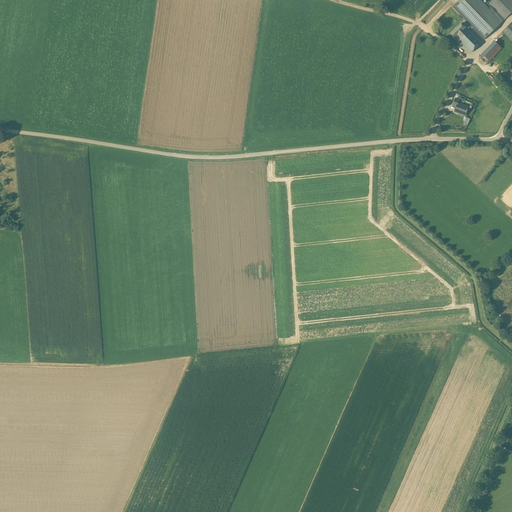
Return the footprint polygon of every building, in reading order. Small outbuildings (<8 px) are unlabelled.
[(484,39),(511,13),(511,0),(492,0),(489,4),(496,12),(493,14),(480,0),(459,0),(453,6),(484,39)] [(462,25),(461,23),(449,35),(453,39),(454,38),(458,43),(460,46),(462,45),(470,53),(481,43),(467,30),(470,27),(466,22),(462,25)] [(511,23),(511,22),(502,31),(511,41),(511,23)] [(488,63),(502,49),(494,41),(480,56),(488,63)] [(505,82),(504,81),(506,78),(498,74),(496,78),(500,80),(499,82),(503,85),(505,82)] [(455,99),(452,106),(456,107),(454,112),(458,114),(458,113),(465,115),(468,107),(458,103),(459,100),(455,99)]
